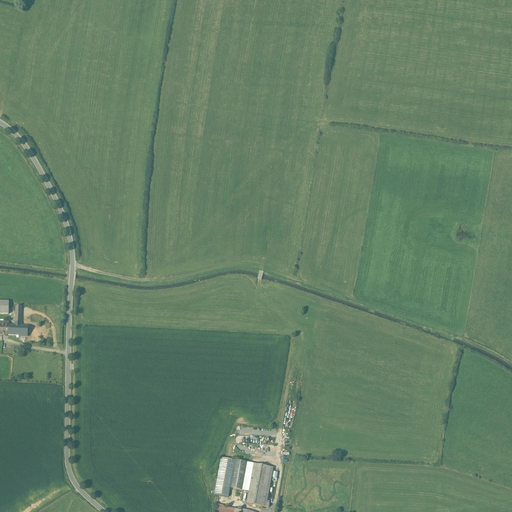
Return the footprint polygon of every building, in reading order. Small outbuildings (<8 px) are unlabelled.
[(9,302),(0,301),(0,314),(8,315),(9,302)] [(8,326),(0,325),(0,334),(8,335),(8,326)] [(14,326),(8,326),(8,335),(23,336),(23,337),(27,337),(27,327),(21,326),(14,326)] [(235,461),(221,459),(214,495),(228,498),(230,489),(235,461)] [(247,463),(235,461),(230,489),(242,491),(247,463)] [(273,468),(254,464),(251,479),(247,504),(268,508),(269,503),(267,503),(273,468)]
